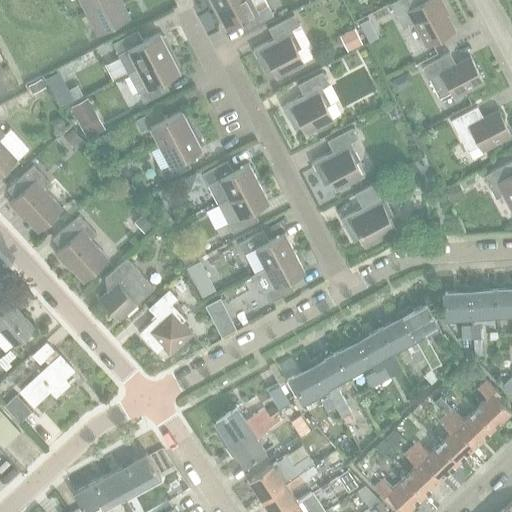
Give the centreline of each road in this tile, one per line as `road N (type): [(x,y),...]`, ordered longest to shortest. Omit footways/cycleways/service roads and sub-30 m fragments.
road 1 (residential): [(345,288),(240,92),(218,77),(185,13)]
road 2 (residential): [(149,398),(345,288)]
road 3 (residential): [(149,398),(0,235)]
road 4 (residential): [(8,511),(99,425),(149,398)]
road 5 (residential): [(345,288),(399,259),(511,251)]
road 6 (residential): [(230,511),(149,398)]
